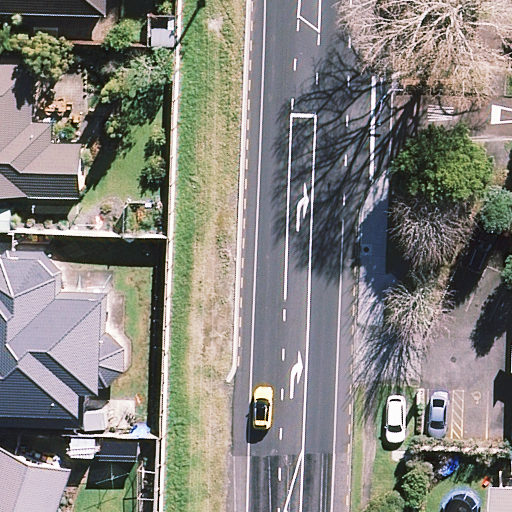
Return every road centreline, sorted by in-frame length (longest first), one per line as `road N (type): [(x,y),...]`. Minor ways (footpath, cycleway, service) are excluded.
road 1 (secondary): [(299,511),(315,124)]
road 2 (residential): [(511,121),(315,124)]
road 3 (residential): [(318,45),(511,53)]
